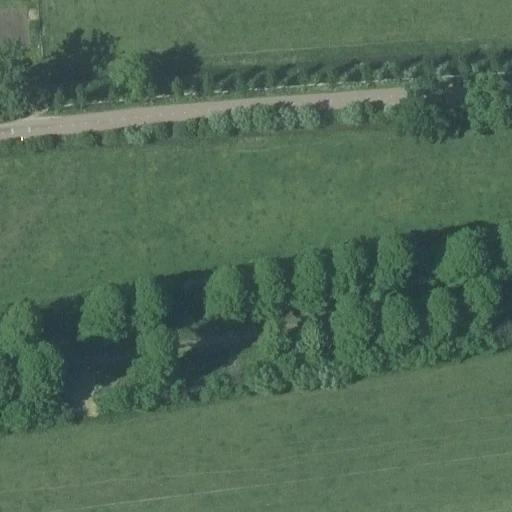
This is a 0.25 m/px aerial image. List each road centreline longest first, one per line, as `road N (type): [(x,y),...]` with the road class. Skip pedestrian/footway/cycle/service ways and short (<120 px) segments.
road 1 (track): [(511,288),(0,368)]
road 2 (unclassified): [(0,132),(511,94)]
